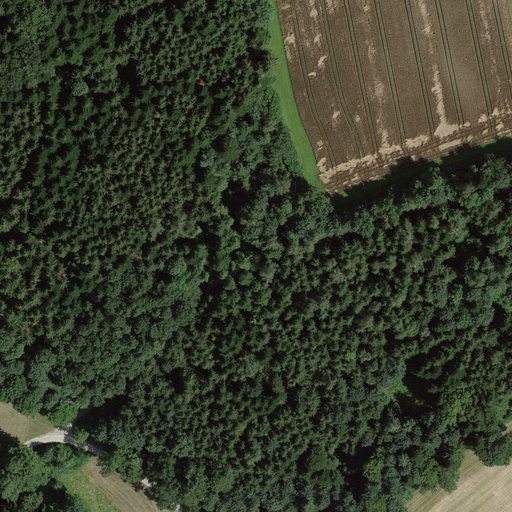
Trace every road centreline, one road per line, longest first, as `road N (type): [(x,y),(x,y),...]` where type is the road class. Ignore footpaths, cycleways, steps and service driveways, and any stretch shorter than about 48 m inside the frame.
road 1 (track): [(0,457),(82,422),(140,353),(233,275),(271,254)]
road 2 (track): [(511,184),(271,254)]
road 3 (track): [(66,433),(179,511)]
